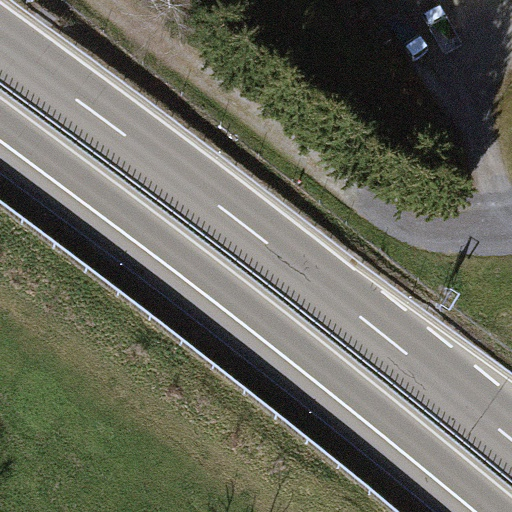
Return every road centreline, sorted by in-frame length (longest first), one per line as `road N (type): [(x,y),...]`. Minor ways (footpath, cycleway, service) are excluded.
road 1 (trunk): [(511,439),(0,43)]
road 2 (trunk): [(0,121),(500,511)]
road 3 (track): [(107,0),(380,217),(473,231),(511,226)]
